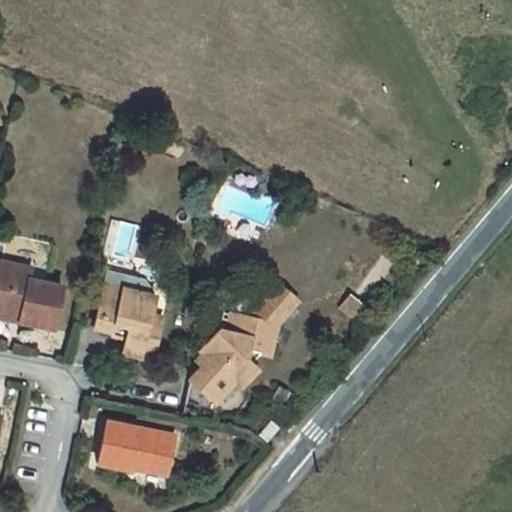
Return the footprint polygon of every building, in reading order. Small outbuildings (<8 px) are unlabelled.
[(0,262),(0,261),(0,317),(11,320),(12,315),(19,317),(18,322),(53,329),(62,287),(27,280),(18,266),(0,262)] [(30,268),(18,266),(27,280),(30,268)] [(103,286),(101,291),(120,296),(121,291),(103,286)] [(101,291),(93,325),(111,330),(113,322),(128,326),(125,337),(121,351),(152,360),(159,328),(147,325),(150,315),(155,297),(121,289),(121,291),(120,296),(101,291)] [(364,305),(351,295),(341,308),(354,318),(364,305)] [(276,324),(222,312),(218,329),(198,351),(202,354),(195,362),(201,367),(189,381),(181,417),(209,422),(213,403),(233,382),(240,388),(256,370),(250,364),(245,360),(247,352),(258,353),(268,356),(276,324)] [(150,315),(147,325),(159,328),(162,318),(150,315)] [(111,330),(110,333),(125,337),(128,326),(113,322),(111,330)] [(258,353),(247,352),(245,360),(250,364),(258,353)] [(281,428),(273,421),(262,435),(269,442),(281,428)] [(105,422),(96,462),(129,470),(131,465),(166,473),(174,436),(105,422)]
